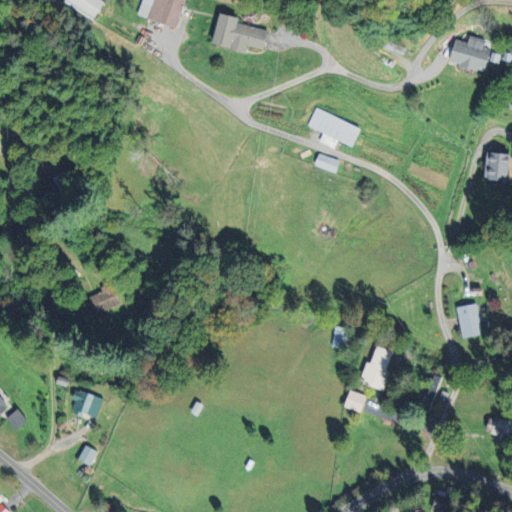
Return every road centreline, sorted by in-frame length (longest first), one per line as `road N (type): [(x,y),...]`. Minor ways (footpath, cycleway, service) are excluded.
road 1 (residential): [(420,470),(455,379),(437,308),(441,244),(434,224),(371,166),(254,123),(241,109)]
road 2 (residential): [(342,511),(420,470),(465,471),(511,490)]
